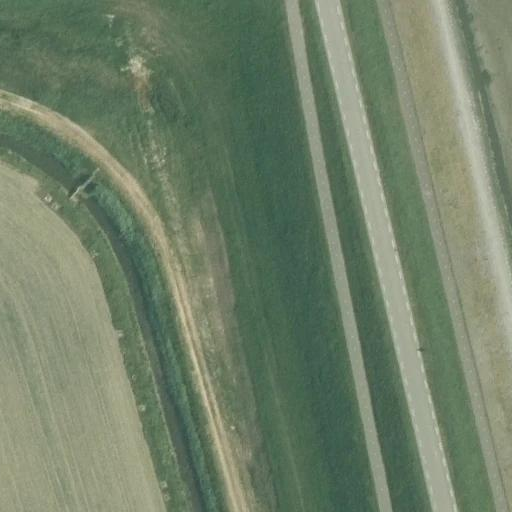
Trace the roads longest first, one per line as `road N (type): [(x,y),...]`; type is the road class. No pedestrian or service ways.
road 1 (tertiary): [(324,0),(444,511)]
road 2 (track): [(236,511),(157,235),(102,165),(0,104)]
